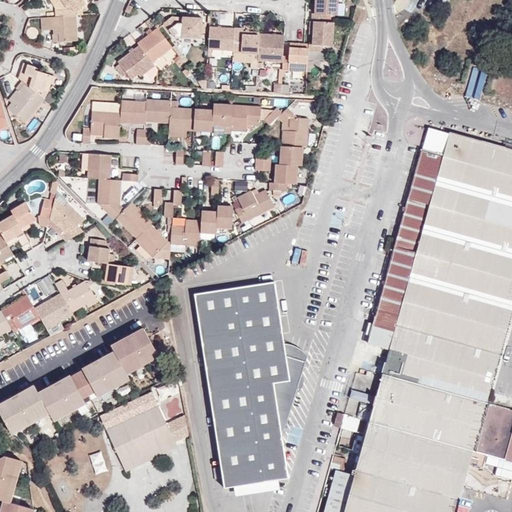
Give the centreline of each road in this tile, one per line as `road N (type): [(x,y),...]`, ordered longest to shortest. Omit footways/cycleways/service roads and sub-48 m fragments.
road 1 (residential): [(248,173),(154,172),(153,153),(37,149)]
road 2 (residential): [(294,9),(170,2),(99,42)]
road 3 (residential): [(158,303),(0,385)]
